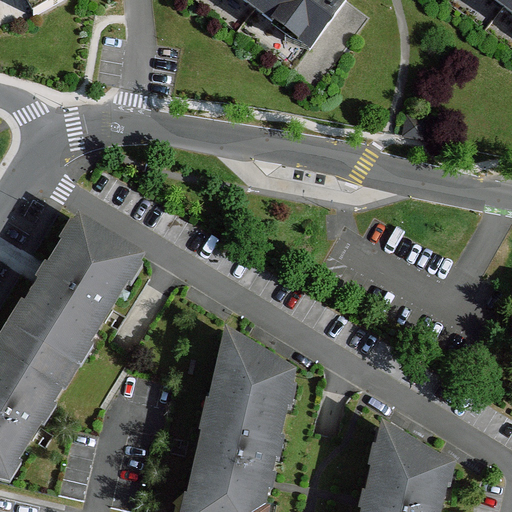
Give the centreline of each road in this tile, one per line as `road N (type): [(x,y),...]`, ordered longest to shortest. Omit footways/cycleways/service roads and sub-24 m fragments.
road 1 (residential): [(511,465),(26,169)]
road 2 (residential): [(511,196),(396,177),(331,155),(130,127)]
road 3 (residential): [(130,127),(143,41),(139,0)]
